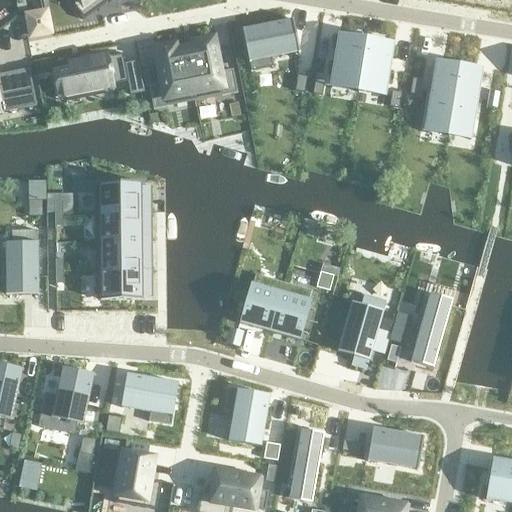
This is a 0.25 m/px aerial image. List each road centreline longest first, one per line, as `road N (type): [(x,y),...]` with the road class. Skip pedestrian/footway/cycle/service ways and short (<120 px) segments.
road 1 (residential): [(203,361),(345,400),(456,413)]
road 2 (residential): [(38,44),(228,10),(237,0)]
road 3 (residential): [(0,343),(203,361)]
road 4 (residential): [(347,5),(511,33)]
